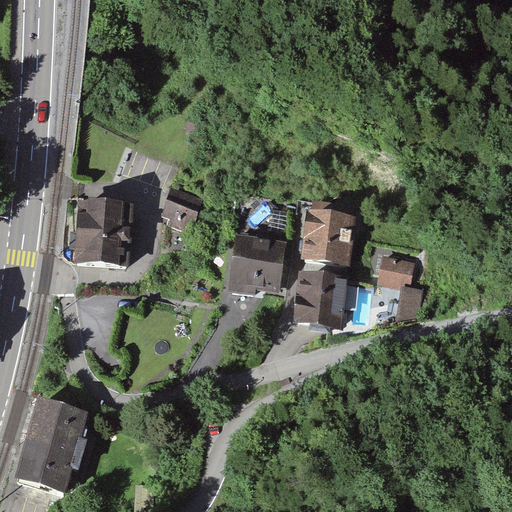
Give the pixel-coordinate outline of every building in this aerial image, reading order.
[(79,260),(78,270),(130,271),(131,210),(81,209),(81,222),(73,222),(72,260),(79,260)] [(360,222),(307,215),(301,264),(354,271),(360,222)] [(285,242),(236,235),(230,292),(257,295),(258,289),(279,291),(285,242)] [(420,265),(386,259),(381,288),(402,292),(397,324),(420,328),(426,294),(415,292),(420,265)] [(339,285),(305,281),(300,330),(333,334),(339,285)] [(89,419),(37,405),(19,477),(71,490),(89,419)]
